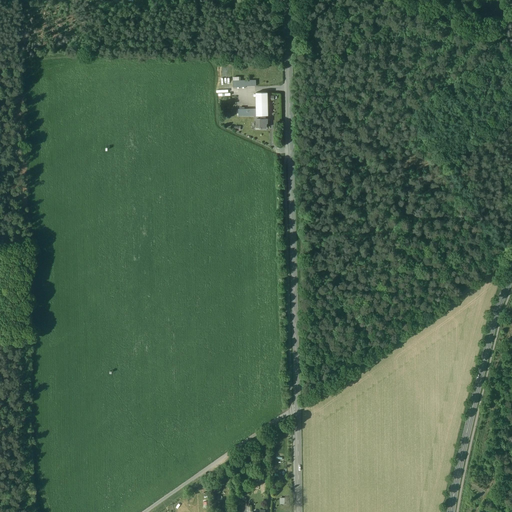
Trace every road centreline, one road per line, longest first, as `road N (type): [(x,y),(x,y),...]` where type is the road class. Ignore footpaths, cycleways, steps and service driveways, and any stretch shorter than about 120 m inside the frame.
road 1 (track): [(38,511),(24,81)]
road 2 (tertiary): [(287,0),(297,407)]
road 3 (residential): [(511,262),(493,267),(297,407)]
road 4 (primary): [(450,511),(495,313),(511,278)]
road 5 (residential): [(297,407),(145,511)]
road 6 (track): [(507,262),(443,160)]
